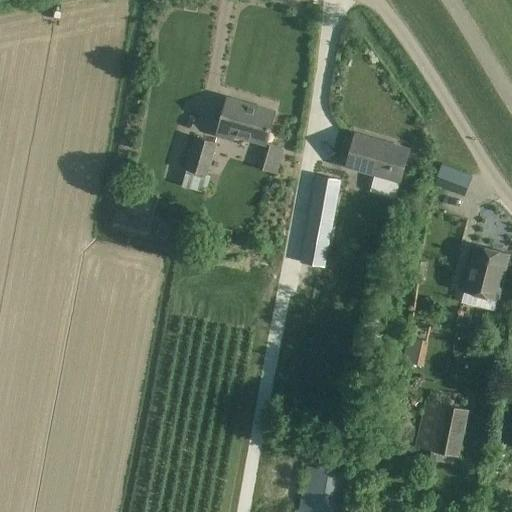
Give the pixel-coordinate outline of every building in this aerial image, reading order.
[(275,111),(228,97),(217,134),(232,138),(234,133),(266,142),(275,111)] [(409,149),(355,134),(347,165),(400,180),(409,149)] [(214,141),(196,137),(182,186),(206,193),(211,173),(205,172),(214,141)] [(280,171),(282,145),(267,144),(264,169),(280,171)] [(472,176),(442,165),(434,184),(464,195),(472,176)] [(342,180),(317,175),(301,262),(326,267),(342,180)] [(148,223),(116,213),(112,225),(144,235),(148,223)] [(470,264),(464,291),(480,295),(478,305),(495,310),(497,299),(504,273),(509,253),(475,245),(470,264)] [(407,336),(406,362),(427,364),(429,337),(407,336)] [(470,410),(428,400),(417,446),(432,450),(430,458),(453,463),(455,455),(459,456),(470,410)] [(344,511),(351,472),(305,464),(296,511),(344,511)]
